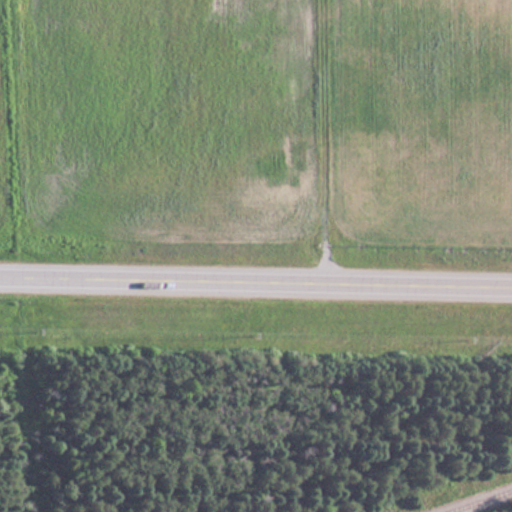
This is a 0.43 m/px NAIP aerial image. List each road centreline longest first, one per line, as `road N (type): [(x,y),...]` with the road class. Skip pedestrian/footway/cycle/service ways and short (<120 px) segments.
road 1 (primary): [(0,279),(511,284)]
road 2 (track): [(324,281),(319,0)]
